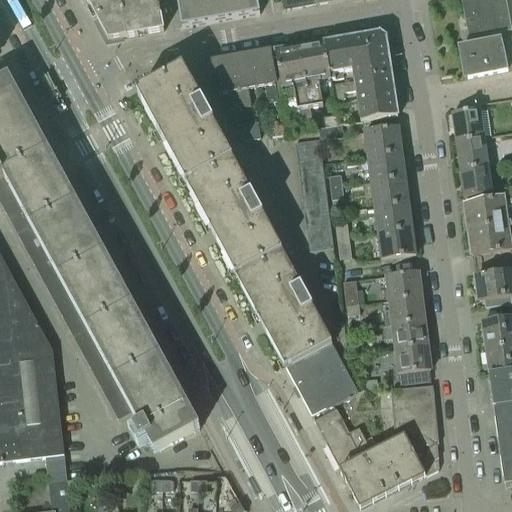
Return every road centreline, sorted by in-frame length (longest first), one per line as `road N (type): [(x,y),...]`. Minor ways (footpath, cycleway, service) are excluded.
road 1 (residential): [(470,511),(404,4)]
road 2 (tertiary): [(313,511),(84,80)]
road 3 (tertiary): [(60,93),(289,511)]
road 4 (residential): [(84,80),(150,50),(404,4)]
road 5 (residential): [(103,461),(85,386),(0,230)]
